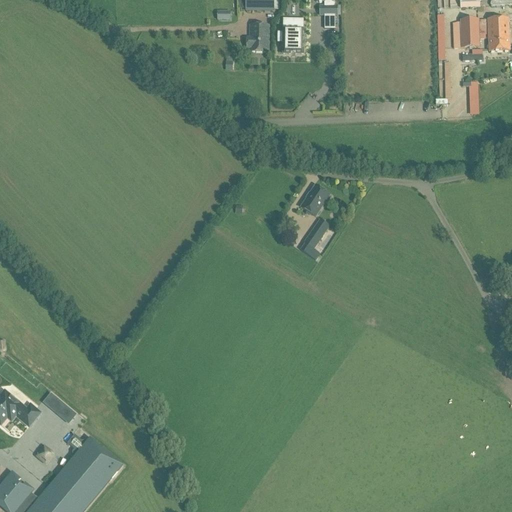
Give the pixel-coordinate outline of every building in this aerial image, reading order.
[(274,12),(274,0),(246,0),(246,12),(274,12)] [(460,0),(461,9),(480,8),(479,0),(460,0)] [(337,7),(319,7),(319,17),(337,17),(337,7)] [(226,19),(227,11),(214,10),(214,18),(226,19)] [(283,20),(282,56),(304,57),(305,30),(304,30),(304,21),(283,20)] [(488,21),(479,21),(461,22),(462,49),(480,49),(479,37),(489,37),(489,53),(510,52),(509,20),(488,21)] [(269,27),(251,27),(250,40),(247,40),(247,49),(250,49),(250,53),(269,53),(269,27)] [(271,33),(272,56),(280,55),(279,32),(271,33)] [(439,64),(440,102),(448,102),(447,64),(439,64)] [(330,199),(329,199),(330,197),(316,188),(302,209),(316,218),(325,203),(327,204),(330,199)] [(303,244),(305,245),(300,252),(316,263),(320,256),(314,252),(331,228),(320,220),(303,244)] [(0,424),(1,424),(0,423),(0,421),(4,416),(12,422),(17,416),(20,418),(19,420),(29,428),(40,414),(31,406),(27,411),(5,393),(1,398),(0,396),(0,424)] [(57,416),(65,407),(65,406),(51,395),(43,404),(44,405),(57,416)] [(31,491),(15,477),(0,494),(0,506),(6,511),(85,511),(123,468),(91,441),(90,442),(82,442),(75,436),(68,445),(75,451),(75,459),(39,502),(28,493),(31,491)] [(27,477),(23,481),(36,493),(40,489),(27,477)]
